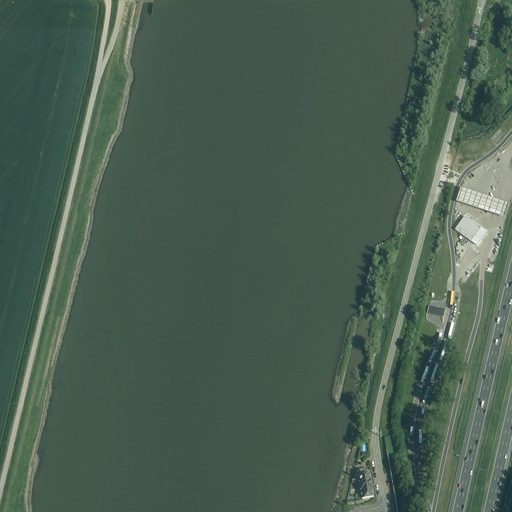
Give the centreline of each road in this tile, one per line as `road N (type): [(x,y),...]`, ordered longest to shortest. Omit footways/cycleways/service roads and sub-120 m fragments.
road 1 (unclassified): [(480,0),(376,415),(383,502)]
road 2 (track): [(0,493),(109,0)]
road 3 (motorway): [(511,279),(457,511)]
